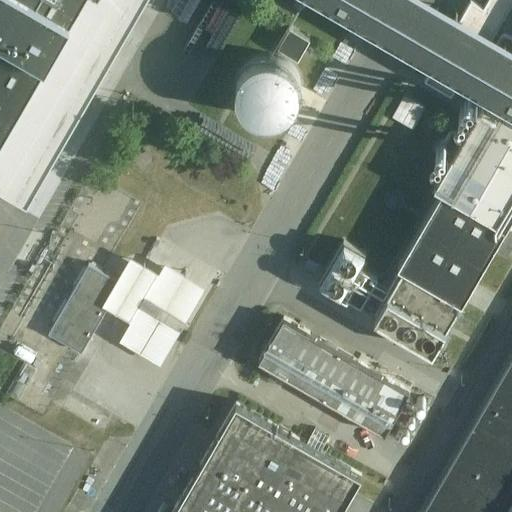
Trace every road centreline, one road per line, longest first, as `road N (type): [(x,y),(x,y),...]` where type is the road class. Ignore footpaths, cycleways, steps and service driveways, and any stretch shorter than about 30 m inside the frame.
road 1 (unclassified): [(411,0),(116,511)]
road 2 (unclassified): [(156,0),(0,268)]
road 3 (unclassified): [(406,511),(511,331)]
